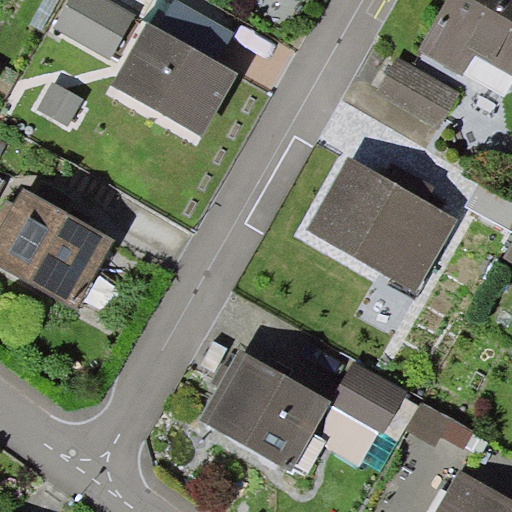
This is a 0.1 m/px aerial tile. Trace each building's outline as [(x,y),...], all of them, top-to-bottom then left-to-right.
[(111,59),(136,14),(110,0),(68,0),(54,27),(111,59)] [(176,0),(173,0),(158,27),(218,61),(234,33),(176,0)] [(511,0),(447,0),(418,50),(463,76),(475,53),(511,74),(511,0)] [(158,27),(148,21),(111,85),(202,136),(239,73),(218,61),(158,27)] [(459,91),(397,55),(375,91),(438,127),(459,91)] [(83,98),(53,81),(37,108),(68,126),(83,98)] [(460,220),(349,155),(306,228),(417,292),(460,220)] [(114,239),(24,187),(14,204),(0,227),(0,264),(74,308),(114,239)] [(0,227),(14,204),(8,200),(0,213),(0,227)] [(323,395),(239,348),(199,418),(292,471),(330,405),(332,400),(323,395)] [(332,400),(330,405),(383,435),(408,392),(354,362),(349,371),(340,366),(323,395),(332,400)] [(474,431),(421,401),(406,429),(436,446),(441,436),(464,449),(474,431)] [(511,511),(511,499),(460,470),(435,511),(511,511)]
